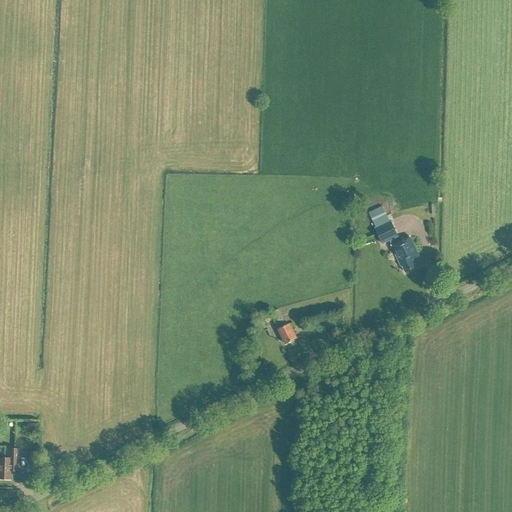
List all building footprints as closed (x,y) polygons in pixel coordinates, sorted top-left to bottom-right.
[(376,228),(390,221),(383,205),(368,212),(376,228)] [(376,228),(375,228),(382,244),(389,241),(401,266),(402,266),(405,272),(416,267),(412,259),(419,256),(410,236),(397,242),(395,238),(398,236),(390,221),(376,228)] [(290,324),(286,325),(278,309),(263,317),(266,322),(273,319),(278,329),(285,344),(297,338),(290,324)] [(11,470),(18,471),(19,449),(6,448),(6,456),(4,458),(0,457),(0,478),(11,479),(11,470)] [(29,452),(28,462),(37,462),(38,452),(29,452)]
